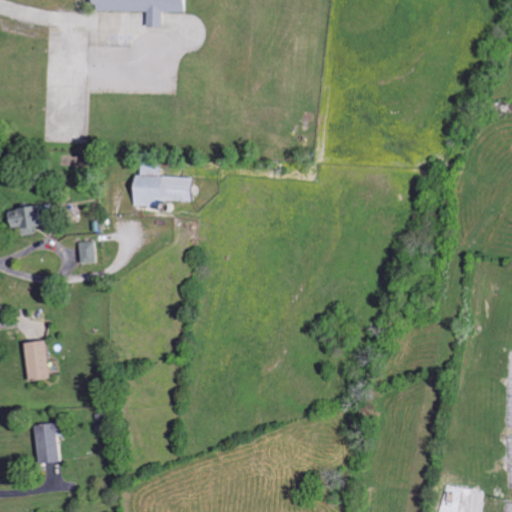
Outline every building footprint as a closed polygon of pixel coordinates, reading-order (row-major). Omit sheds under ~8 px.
[(155,11),(155,25),(171,25),(171,12),(196,12),(196,0),(103,0),(103,11),(155,11)] [(142,205),(169,206),(168,211),(179,211),(179,201),(204,201),(205,177),(168,176),(168,165),(148,164),(148,175),(143,175),(142,205)] [(22,228),(54,225),(51,205),(20,209),(22,228)] [(100,241),(84,243),(87,264),(103,262),(100,241)] [(52,340),(32,342),(36,381),(56,379),(52,340)] [(70,461),(63,422),(42,426),(49,464),(70,461)]
